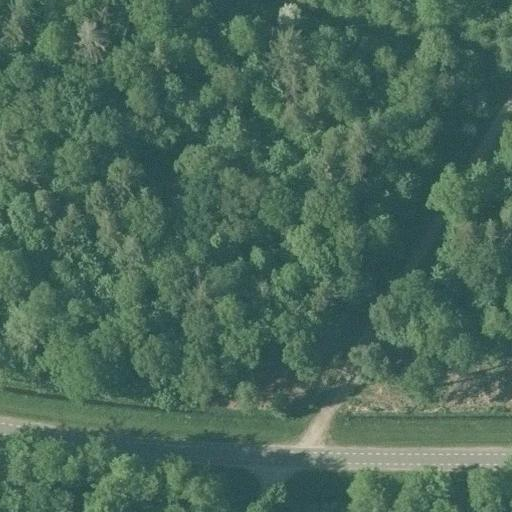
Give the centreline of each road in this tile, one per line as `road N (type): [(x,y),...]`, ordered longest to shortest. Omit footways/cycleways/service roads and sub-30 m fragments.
road 1 (tertiary): [(511,461),(188,454),(0,429)]
road 2 (track): [(511,96),(369,337)]
road 3 (track): [(511,60),(257,0)]
